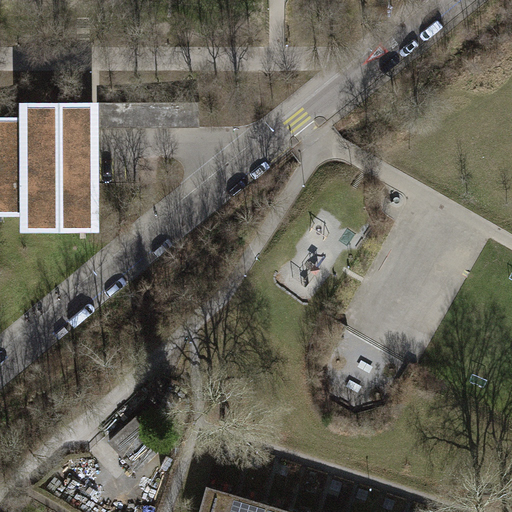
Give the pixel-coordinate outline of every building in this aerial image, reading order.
[(20,229),(99,229),(98,99),(19,99),(20,116),(0,115),(0,215),(20,215),(20,229)] [(170,102),(170,128),(200,127),(200,101),(170,102)] [(120,128),(120,102),(99,102),(99,128),(120,128)] [(170,128),(170,102),(120,102),(120,128),(170,128)] [(161,440),(138,416),(110,442),(133,466),(161,440)] [(199,511),(229,511),(235,494),(206,487),(199,511)] [(256,511),(259,501),(235,494),(229,511),(256,511)] [(285,511),(287,510),(259,501),(256,511),(285,511)]
